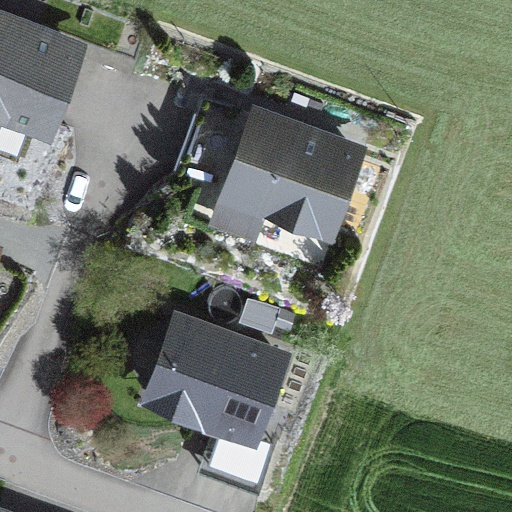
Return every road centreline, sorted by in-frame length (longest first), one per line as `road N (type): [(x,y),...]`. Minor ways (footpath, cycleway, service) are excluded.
road 1 (unknown): [(5,468),(141,119)]
road 2 (residential): [(124,511),(0,466)]
